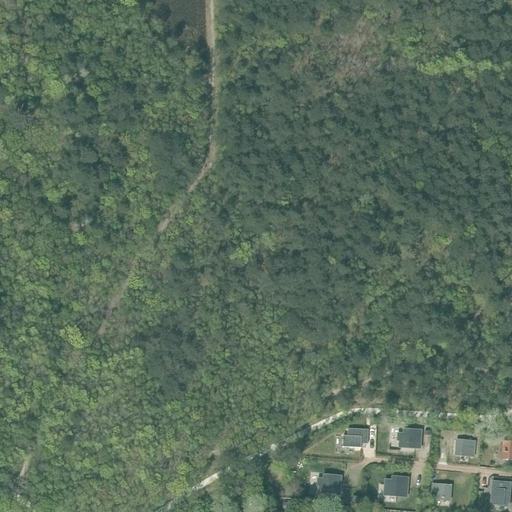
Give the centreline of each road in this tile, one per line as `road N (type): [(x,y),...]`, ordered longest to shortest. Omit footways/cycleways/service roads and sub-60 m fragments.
road 1 (unknown): [(0,353),(54,375),(163,448),(217,454),(326,395),(403,366),(463,371),(498,361),(511,350),(511,256)]
road 2 (track): [(209,65),(206,170),(138,266)]
road 3 (track): [(17,498),(28,482),(33,436),(109,309)]
